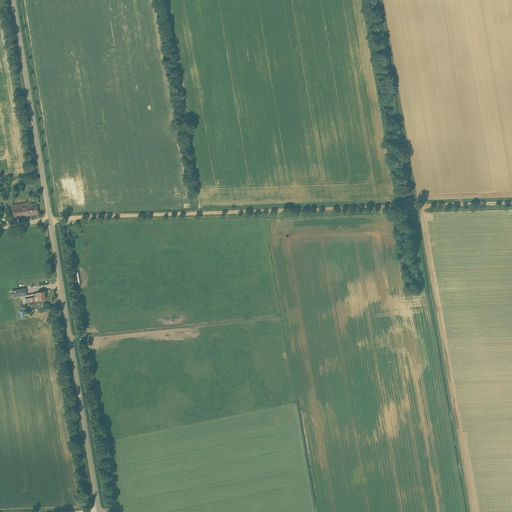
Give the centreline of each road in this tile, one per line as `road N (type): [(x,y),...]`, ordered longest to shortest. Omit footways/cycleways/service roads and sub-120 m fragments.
road 1 (track): [(49,218),(511,202)]
road 2 (tertiary): [(99,511),(49,218)]
road 3 (tertiary): [(49,218),(11,0)]
